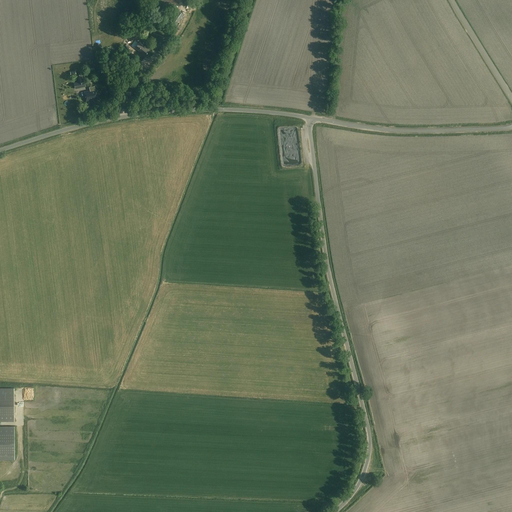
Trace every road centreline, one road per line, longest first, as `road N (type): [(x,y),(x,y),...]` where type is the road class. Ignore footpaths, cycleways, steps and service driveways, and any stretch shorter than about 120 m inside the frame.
road 1 (unclassified): [(335,511),(360,480),(368,433),(323,242),(310,118)]
road 2 (unclassified): [(0,150),(108,119),(213,109)]
road 3 (unclassified): [(511,126),(399,130),(310,118)]
